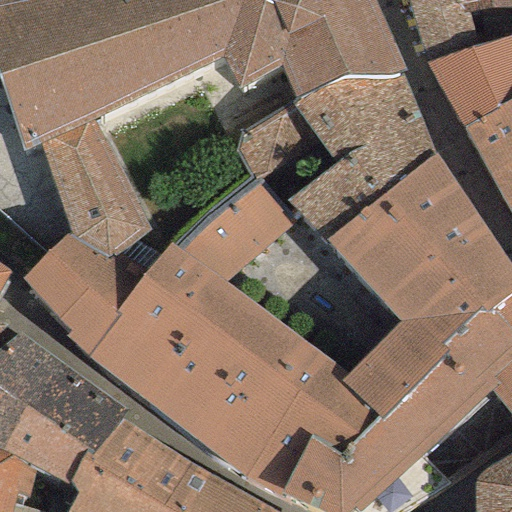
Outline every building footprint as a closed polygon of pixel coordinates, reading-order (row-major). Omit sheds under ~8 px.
[(212,0),(0,0),(0,89),(21,150),(39,144),(70,237),(103,258),(152,228),(94,121),(225,56),(212,0)] [(369,0),(212,0),(225,56),(238,90),(278,62),(296,99),(403,71),(369,0)] [(424,64),(488,42),(478,0),(405,0),(408,11),(424,64)] [(511,0),(478,0),(488,42),(511,34),(511,0)] [(511,34),(488,42),(424,64),(461,127),(511,98),(511,34)] [(433,153),(403,71),(296,99),(242,132),(235,149),(283,206),(288,200),(324,244),(433,153)] [(511,98),(461,127),(511,220),(511,98)] [(511,293),(511,272),(433,153),(324,244),(397,325),(483,314),(511,293)] [(70,237),(65,234),(20,279),(70,331),(64,337),(86,357),(244,479),(277,493),(308,439),(337,459),(376,418),(336,382),(346,372),(225,280),(290,224),(247,176),(168,242),(141,275),(103,258),(70,237)] [(0,265),(0,287),(10,273),(0,265)] [(511,293),(483,314),(397,325),(346,372),(336,382),(376,418),(337,459),(308,439),(277,493),(323,511),(401,511),(450,485),(511,439),(511,293)] [(0,346),(16,333),(0,324),(0,346)] [(125,413),(16,333),(0,346),(0,511),(11,511),(16,495),(29,498),(34,469),(76,493),(119,420),(125,413)] [(272,511),(119,420),(76,493),(64,511),(272,511)] [(511,511),(511,452),(476,477),(474,511),(511,511)]
